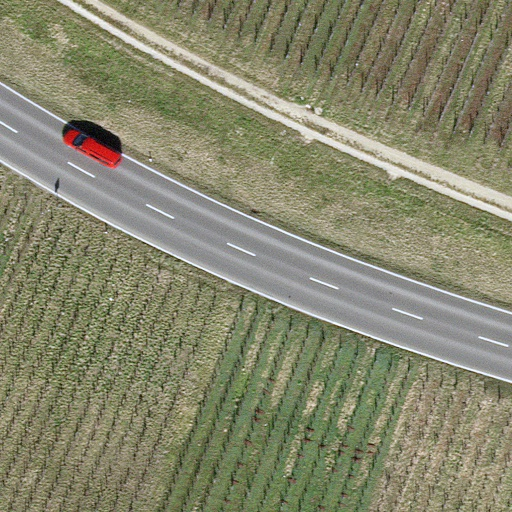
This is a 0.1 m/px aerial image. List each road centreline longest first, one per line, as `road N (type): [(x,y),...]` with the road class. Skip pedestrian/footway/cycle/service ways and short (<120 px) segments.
road 1 (primary): [(0,111),(114,187),(511,349)]
road 2 (track): [(80,0),(193,76),(511,216)]
